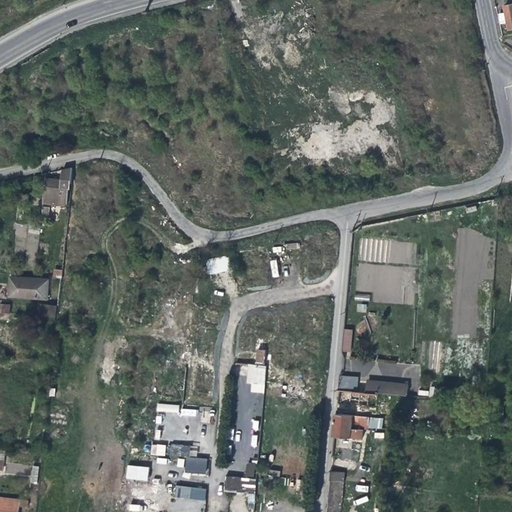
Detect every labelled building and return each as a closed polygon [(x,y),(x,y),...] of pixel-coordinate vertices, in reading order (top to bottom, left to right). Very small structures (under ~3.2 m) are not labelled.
[(511,1),(502,3),(506,30),(511,29),(511,1)] [(44,179),(42,203),(66,207),(69,182),(44,179)] [(380,232),(403,227),(402,217),(378,222),(380,232)] [(374,260),(377,222),(361,226),(356,229),(354,258),(374,260)] [(207,257),(206,272),(228,273),(229,258),(207,257)] [(272,277),(279,276),(276,259),(270,260),(272,277)] [(353,265),(346,353),(362,354),(363,345),(368,345),(374,267),(353,265)] [(376,267),(374,297),(377,297),(377,302),(391,304),(391,298),(394,299),(396,269),(376,267)] [(61,278),(61,270),(54,269),(53,277),(61,278)] [(10,276),(9,295),(47,299),(48,279),(10,276)] [(0,312),(8,314),(9,304),(0,303),(0,312)] [(37,317),(55,318),(56,305),(38,303),(37,317)] [(256,349),(255,363),(265,364),(265,350),(256,349)] [(249,364),(248,392),(264,392),(265,365),(249,364)] [(356,390),(358,377),(340,375),(338,387),(356,390)] [(367,381),(366,392),(389,393),(390,382),(375,381),(367,381)] [(389,393),(406,394),(407,384),(390,382),(389,393)] [(366,392),(337,389),(336,403),(350,405),(375,407),(377,393),(366,392)] [(178,412),(179,404),(157,403),(156,412),(178,412)] [(181,414),(196,417),(197,410),(182,408),(181,414)] [(351,422),(368,424),(368,418),(335,414),(329,471),(337,472),(339,444),(342,437),(347,437),(360,439),(361,430),(350,429),(351,422)] [(151,444),(151,455),(165,455),(165,444),(151,444)] [(184,472),(206,474),(207,458),(196,457),(197,447),(168,444),(167,456),(185,458),(184,472)] [(341,458),(354,458),(354,449),(342,449),(341,458)] [(7,462),(5,472),(26,475),(28,465),(7,462)] [(254,478),(255,463),(246,463),(245,477),(254,478)] [(125,478),(147,481),(149,467),(127,464),(125,478)] [(339,511),(344,472),(337,472),(329,471),(325,511),(339,511)] [(226,475),(224,490),(254,494),(256,479),(226,475)] [(205,501),(206,489),(176,485),(174,497),(205,501)] [(28,507),(28,502),(0,498),(0,511),(18,511),(19,506),(28,507)]
